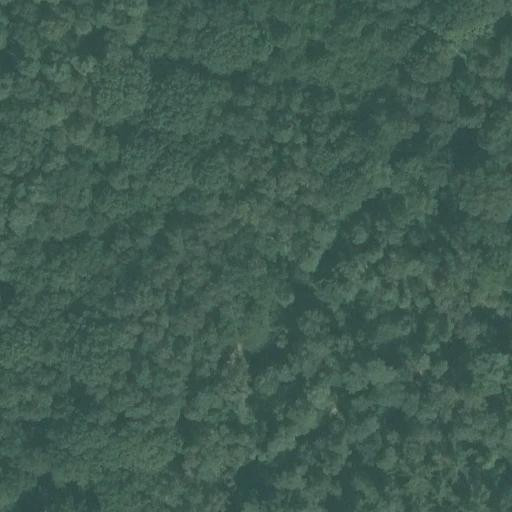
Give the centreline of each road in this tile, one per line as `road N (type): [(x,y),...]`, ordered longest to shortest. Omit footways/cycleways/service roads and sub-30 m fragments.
road 1 (track): [(179,444),(124,444),(37,402),(276,0)]
road 2 (track): [(179,444),(448,0)]
